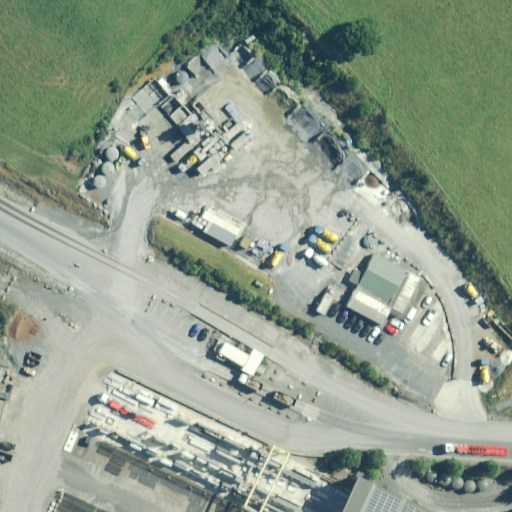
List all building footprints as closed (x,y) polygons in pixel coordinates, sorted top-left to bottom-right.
[(240,46),(230,35),(219,44),(228,55),(240,46)] [(275,49),(268,40),(255,49),(262,58),(275,49)] [(206,67),(198,58),(187,68),(196,77),(206,67)] [(189,77),(182,70),(173,78),(181,85),(189,77)] [(168,96),(154,80),(133,99),(146,115),(168,96)] [(193,128),(187,121),(176,130),(182,137),(193,128)] [(360,224),(330,198),(324,204),(355,230),(360,224)] [(238,230),(203,211),(199,218),(206,222),(201,232),(229,247),(238,230)] [(415,278),(366,249),(334,305),(370,326),(381,308),(394,315),(415,278)] [(324,272),(317,268),(307,284),(314,288),(324,272)] [(339,293),(322,283),(317,292),(334,302),(339,293)] [(247,357),(217,340),(211,351),(240,367),(238,370),(248,376),(259,357),(250,351),(247,357)] [(508,511),(424,511),(341,472),(321,511),(511,511),(511,510),(510,509),(508,511)]
